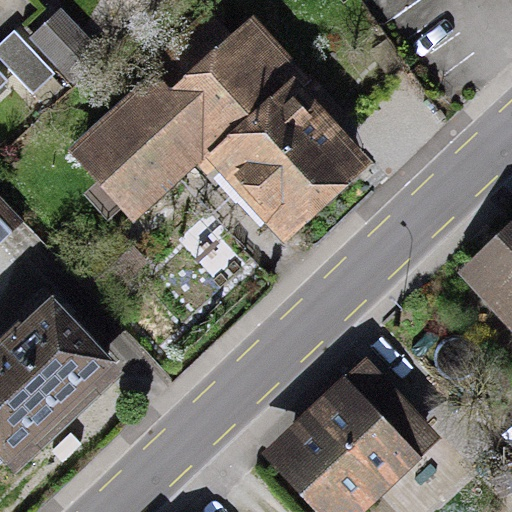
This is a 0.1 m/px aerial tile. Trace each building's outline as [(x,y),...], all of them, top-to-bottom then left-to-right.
[(165,67),(72,151),(136,222),(209,157),(291,248),(389,161),(257,16),(234,37),(204,4),(151,52),(165,67)] [(57,6),(28,31),(72,79),(100,54),(57,6)] [(0,200),(0,241),(0,242),(21,221),(0,200)] [(511,222),(456,274),(511,334),(511,222)] [(120,234),(75,274),(101,302),(146,262),(120,234)] [(48,300),(0,343),(0,449),(17,468),(117,376),(48,300)] [(366,363),(268,455),(321,511),(369,511),(408,476),(428,498),(462,466),(366,363)]
